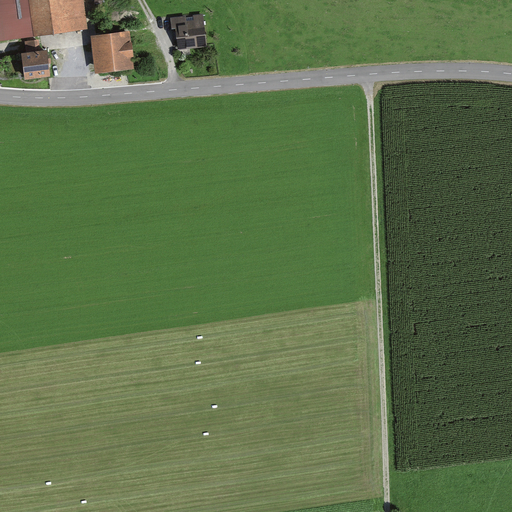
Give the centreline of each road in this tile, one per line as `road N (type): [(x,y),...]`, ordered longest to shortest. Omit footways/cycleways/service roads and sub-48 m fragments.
road 1 (tertiary): [(0,97),(511,74)]
road 2 (track): [(368,76),(392,511)]
